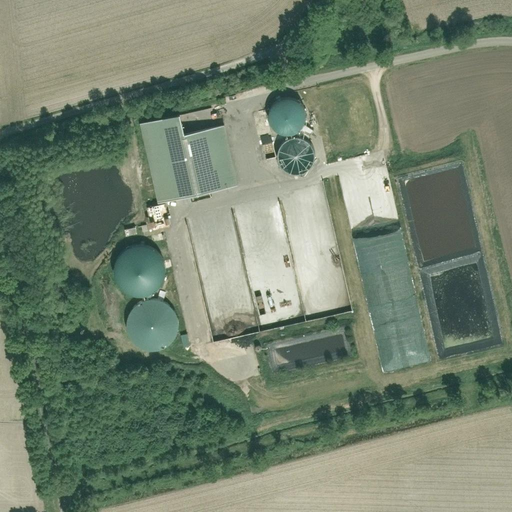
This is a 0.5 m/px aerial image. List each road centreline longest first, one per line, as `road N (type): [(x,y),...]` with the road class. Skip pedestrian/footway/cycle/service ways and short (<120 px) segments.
road 1 (unclassified): [(0,134),(252,61),(295,35),(323,0)]
road 2 (unclassified): [(0,198),(62,511)]
